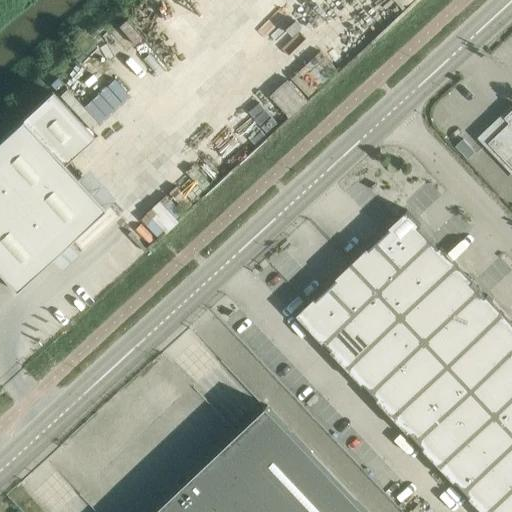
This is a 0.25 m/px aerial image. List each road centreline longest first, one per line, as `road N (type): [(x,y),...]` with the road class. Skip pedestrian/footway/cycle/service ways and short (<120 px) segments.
road 1 (unclassified): [(0,470),(397,105)]
road 2 (unknown): [(233,256),(467,511)]
road 3 (unclassified): [(397,105),(511,232)]
road 4 (unclassified): [(397,105),(510,0)]
